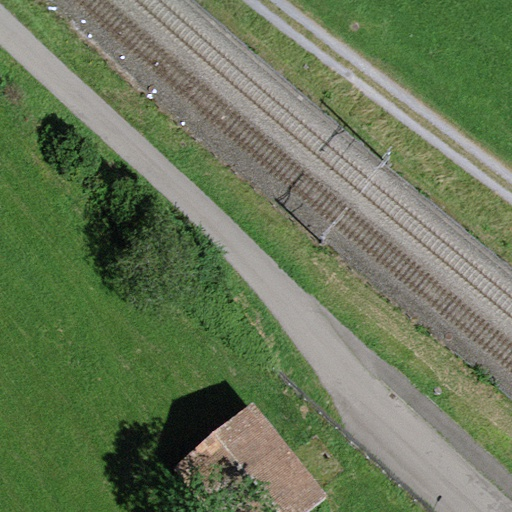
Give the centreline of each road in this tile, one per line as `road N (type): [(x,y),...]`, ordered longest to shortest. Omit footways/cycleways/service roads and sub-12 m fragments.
road 1 (residential): [(0,21),(511,510)]
road 2 (track): [(511,199),(255,0)]
